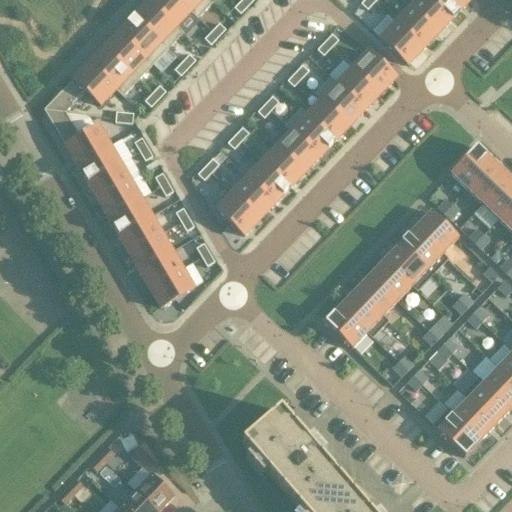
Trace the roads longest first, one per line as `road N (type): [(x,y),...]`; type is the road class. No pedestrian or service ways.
road 1 (residential): [(456,511),(230,298)]
road 2 (residential): [(230,298),(439,81)]
road 3 (residential): [(150,365),(31,153)]
road 4 (residential): [(231,500),(150,365)]
